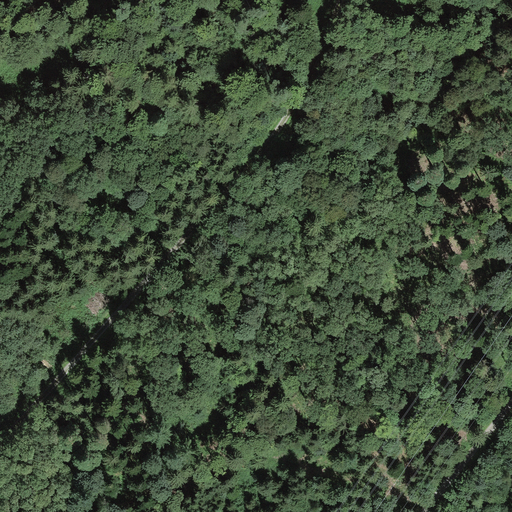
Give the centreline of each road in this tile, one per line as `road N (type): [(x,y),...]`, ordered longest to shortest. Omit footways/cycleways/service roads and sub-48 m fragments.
road 1 (track): [(341,0),(286,117),(0,436)]
road 2 (track): [(511,402),(426,511)]
